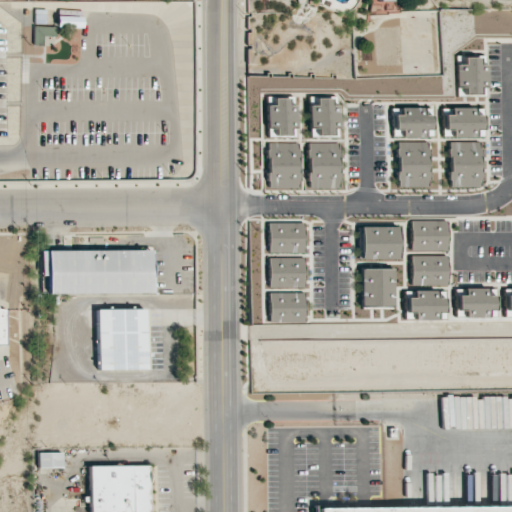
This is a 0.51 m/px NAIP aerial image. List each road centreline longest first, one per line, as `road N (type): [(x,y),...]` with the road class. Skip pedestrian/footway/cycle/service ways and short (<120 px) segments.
road 1 (tertiary): [(225,511),(222,206)]
road 2 (residential): [(222,206),(0,206)]
road 3 (tertiary): [(222,206),(221,0)]
